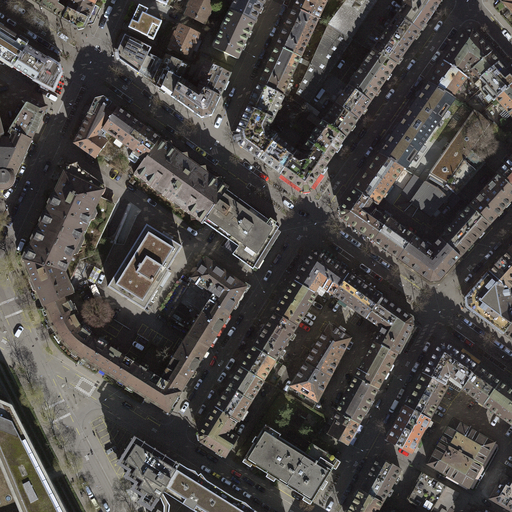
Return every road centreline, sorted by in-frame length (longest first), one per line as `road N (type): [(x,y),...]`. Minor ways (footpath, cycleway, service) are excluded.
road 1 (residential): [(322,207),(468,0)]
road 2 (residential): [(170,440),(294,242)]
road 3 (residential): [(328,511),(438,310)]
road 4 (residential): [(0,253),(79,84)]
road 5 (residential): [(310,222),(438,310)]
road 6 (residential): [(88,64),(210,150)]
road 7 (residential): [(281,0),(221,129)]
road 8 (residential): [(285,511),(170,440)]
road 9 (residential): [(210,150),(310,222)]
